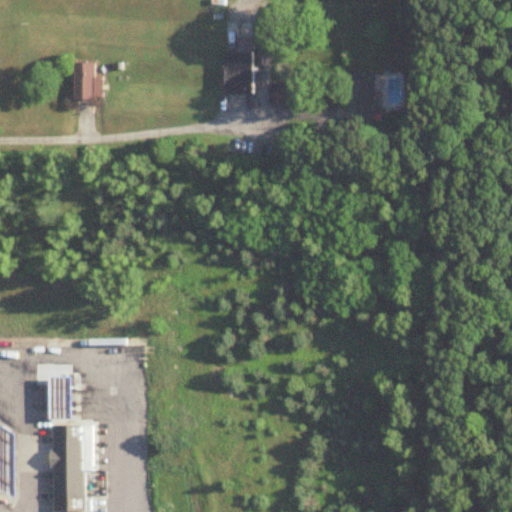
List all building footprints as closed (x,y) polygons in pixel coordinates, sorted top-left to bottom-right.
[(226,54),(226,96),(255,96),(255,54),(226,54)] [(76,101),(98,101),(98,64),(76,64),(76,101)] [(353,123),(377,123),(377,75),(353,75),(353,123)] [(293,106),(293,84),(271,84),(271,106),(293,106)] [(54,377),(54,418),(75,418),(75,377),(54,377)] [(0,422),(0,488),(19,499),(19,434),(0,422)] [(55,439),(55,450),(51,450),(51,468),(55,468),(54,511),(93,511),(93,498),(105,498),(105,487),(93,487),(94,471),(104,471),(104,458),(96,458),(96,440),(55,439)]
